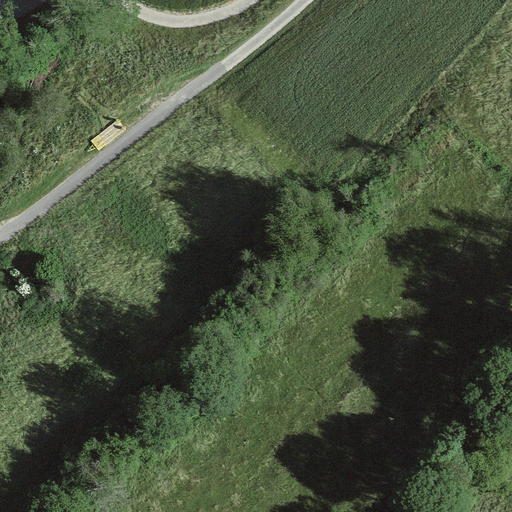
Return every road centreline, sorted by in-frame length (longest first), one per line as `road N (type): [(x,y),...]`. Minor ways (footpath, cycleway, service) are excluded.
road 1 (residential): [(0,225),(176,108),(299,0)]
road 2 (track): [(252,0),(171,21),(119,0)]
